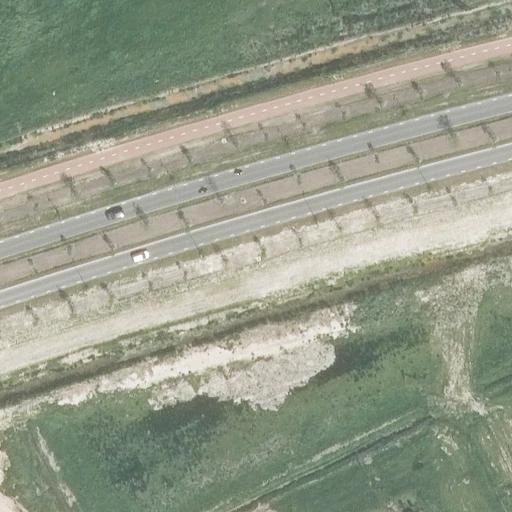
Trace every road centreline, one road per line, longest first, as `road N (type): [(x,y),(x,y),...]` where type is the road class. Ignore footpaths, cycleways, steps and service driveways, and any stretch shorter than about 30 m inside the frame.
road 1 (secondary): [(511,107),(0,251)]
road 2 (secondary): [(0,302),(511,160)]
